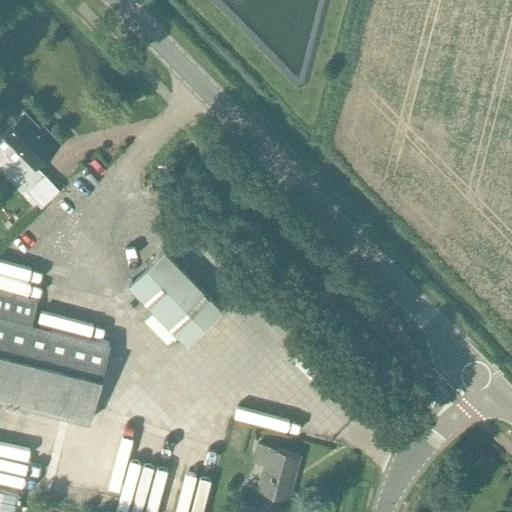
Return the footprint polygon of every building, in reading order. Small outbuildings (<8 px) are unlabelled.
[(3,133),(2,135),(24,158),(9,172),(14,177),(28,191),(42,205),(50,197),(59,189),(45,175),(35,165),(59,142),(48,131),(46,133),(25,112),(3,133)] [(164,249),(130,283),(154,309),(144,319),(155,331),(167,343),(177,332),(186,341),(221,307),(164,249)] [(0,289),(0,397),(89,421),(110,342),(30,322),(36,299),(0,289)] [(81,443),(67,496),(104,505),(117,453),(81,443)] [(253,460),(264,462),(257,488),(289,497),(300,455),(258,443),(253,460)] [(0,484),(0,511),(33,511),(36,493),(0,484)]
